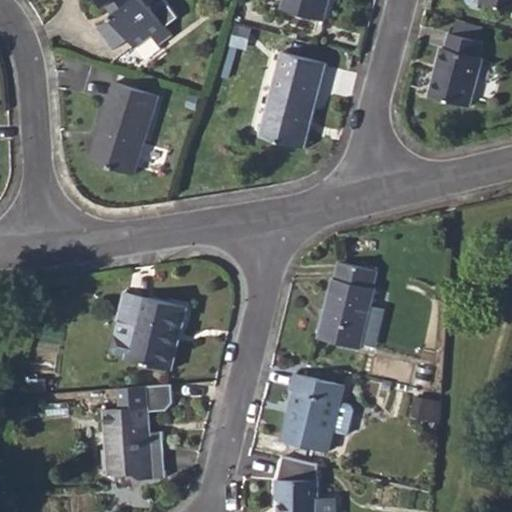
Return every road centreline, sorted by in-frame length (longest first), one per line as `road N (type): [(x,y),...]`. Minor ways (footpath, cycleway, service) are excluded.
road 1 (residential): [(213,511),(268,280),(264,224)]
road 2 (residential): [(0,8),(33,86),(43,246)]
road 3 (residential): [(264,224),(43,246)]
road 4 (residential): [(403,0),(360,197)]
road 5 (residential): [(511,164),(360,197)]
